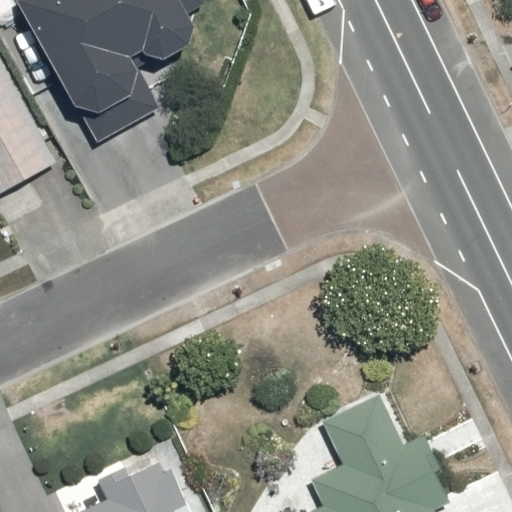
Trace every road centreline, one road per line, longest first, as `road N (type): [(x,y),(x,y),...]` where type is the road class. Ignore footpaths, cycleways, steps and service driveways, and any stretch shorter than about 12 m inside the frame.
road 1 (residential): [(0,344),(442,135)]
road 2 (tertiary): [(511,280),(442,135)]
road 3 (tertiary): [(442,135),(376,0)]
